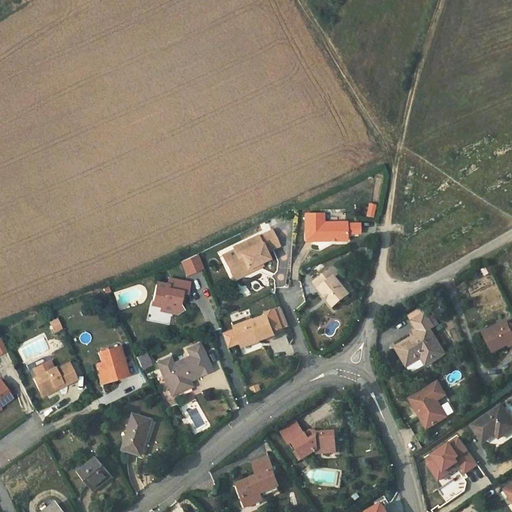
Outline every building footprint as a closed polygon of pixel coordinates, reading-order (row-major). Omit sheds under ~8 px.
[(511,137),(500,144),(511,163),(511,137)] [(475,146),(474,155),(465,154),(463,167),(472,169),(472,172),(485,174),(488,148),(475,146)] [(434,190),(419,189),(416,215),(430,217),(448,219),(462,221),(465,194),(451,193),(450,202),(449,205),(432,203),(432,199),(434,190)] [(366,203),(364,216),(373,217),(375,204),(366,203)] [(491,209),(487,211),(483,203),(470,211),(474,219),(478,217),(485,228),(507,215),(501,203),(491,209)] [(320,214),(304,215),(305,241),(346,240),(346,234),(359,234),(359,224),(346,224),(346,223),(321,223),(320,214)] [(223,255),(226,262),(234,278),(249,271),(247,267),(260,262),(258,257),(265,253),(264,252),(278,246),(272,231),(258,238),(257,236),(233,248),(234,250),(223,255)] [(422,234),(421,243),(418,242),(408,241),(406,255),(433,258),(434,245),(433,245),(434,235),(422,234)] [(258,257),(260,262),(267,258),(265,253),(258,257)] [(247,267),(249,271),(261,265),(260,262),(247,267)] [(334,308),(350,295),(336,277),(340,273),(335,266),(314,282),(334,308)] [(168,285),(157,283),(154,302),(163,303),(162,306),(161,311),(177,314),(184,310),(179,304),(180,300),(181,292),(185,292),(187,293),(191,275),(177,272),(176,276),(176,280),(169,279),(168,285)] [(292,305),(303,305),(301,281),(291,281),(292,305)] [(268,317),(274,332),(289,327),(282,309),(268,314),(268,317)] [(413,321),(424,314),(421,309),(410,315),(413,321)] [(430,310),(425,313),(433,327),(438,324),(430,310)] [(424,314),(413,321),(417,328),(412,331),(415,337),(396,349),(412,372),(426,363),(427,364),(445,354),(430,329),(433,327),(425,313),(424,314)] [(254,322),(253,320),(248,321),(247,318),(234,323),(236,331),(241,343),(241,344),(259,338),(260,341),(262,341),(275,336),(274,332),(268,317),(254,322)] [(62,328),(58,319),(51,323),(55,332),(62,328)] [(511,330),(507,321),(483,334),(493,353),(511,343),(511,330)] [(241,343),(236,331),(227,334),(231,347),(241,343)] [(241,344),(242,348),(260,341),(259,338),(241,344)] [(170,356),(157,363),(172,394),(193,385),(190,379),(211,370),(199,343),(186,349),(189,356),(173,363),(170,356)] [(97,353),(100,364),(105,382),(128,376),(119,347),(97,353)] [(140,370),(151,365),(145,352),(134,356),(140,370)] [(36,377),(52,369),(49,362),(32,370),(36,377)] [(60,384),(61,387),(76,379),(68,363),(54,370),(53,368),(52,369),(36,377),(32,379),(38,389),(42,387),(46,395),(55,390),(53,387),(60,384)] [(105,382),(100,364),(97,365),(102,383),(105,382)] [(438,381),(409,399),(428,429),(448,417),(456,411),(438,381)] [(0,406),(12,398),(6,390),(0,382),(0,406)] [(6,390),(12,398),(17,394),(11,385),(6,390)] [(473,390),(469,385),(462,389),(465,395),(473,390)] [(42,387),(38,389),(42,397),(46,395),(42,387)] [(511,420),(502,406),(473,426),(484,442),(497,434),(500,438),(511,430),(511,420)] [(152,422),(135,416),(124,450),(141,455),(152,422)] [(298,450),(304,458),(304,459),(317,450),(319,451),(319,459),(337,459),(336,431),(317,432),(317,430),(312,429),(304,434),(295,421),(280,430),(290,445),(294,443),(298,450)] [(457,438),(425,461),(437,478),(447,471),(445,468),(456,460),(464,471),(475,463),(457,438)] [(304,458),(298,450),(294,452),(300,461),(304,458)] [(262,474),(258,475),(238,483),(246,504),(260,498),(260,495),(279,488),(273,472),(275,471),(269,455),(257,459),(262,474)] [(97,457),(79,473),(96,492),(113,477),(97,457)] [(262,474),(257,459),(252,461),(258,475),(262,474)] [(385,511),(380,503),(365,511),(385,511)]
